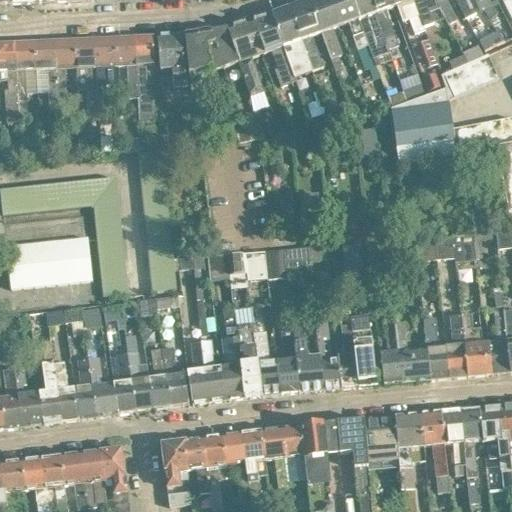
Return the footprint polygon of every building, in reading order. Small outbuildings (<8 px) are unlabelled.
[(327,0),(317,0),(309,3),(321,37),(335,74),(342,72),(338,59),(342,58),(332,31),(338,29),(327,0)] [(327,0),(338,29),(342,27),(347,25),(365,72),(369,70),(376,67),(358,21),(350,0),(327,0)] [(370,0),(350,0),(358,21),(366,18),(376,46),(385,42),(370,0)] [(389,0),(370,0),(385,42),(388,51),(398,48),(395,40),(386,11),(392,8),(389,0)] [(389,0),(392,8),(397,7),(403,5),(414,36),(424,33),(423,29),(413,2),(412,0),(389,0)] [(412,0),(413,2),(423,29),(433,25),(429,13),(439,9),(434,0),(412,0)] [(434,0),(439,9),(448,27),(457,23),(444,0),(434,0)] [(454,0),(466,21),(476,15),(468,0),(454,0)] [(473,0),(482,14),(484,13),(488,21),(496,17),(492,9),(487,0),(473,0)] [(511,0),(505,0),(502,2),(511,21),(511,0)] [(306,4),(288,10),(312,73),(324,69),(313,39),(318,38),(321,37),(309,3),(306,4)] [(273,16),(272,16),(294,80),(312,73),(288,10),(284,12),(273,16)] [(249,23),(262,57),(264,56),(272,53),(277,69),(274,71),(280,88),(284,87),(295,82),(294,79),(284,50),(272,16),(249,23)] [(232,28),(227,30),(240,65),(251,98),(264,93),(252,60),(260,57),(262,57),(249,23),(247,24),(233,28),(232,28)] [(217,53),(207,56),(214,74),(218,72),(223,70),(240,65),(227,30),(226,30),(210,32),(217,53)] [(199,34),(185,36),(190,83),(214,74),(207,56),(217,53),(210,32),(204,33),(199,34)] [(181,37),(157,39),(161,73),(172,72),(173,89),(187,88),(181,37)] [(153,39),(134,40),(136,68),(137,99),(138,99),(139,123),(153,123),(151,84),(147,84),(146,67),(155,67),(153,39)] [(134,40),(114,41),(115,69),(128,68),(129,100),(137,99),(136,68),(134,40)] [(95,41),(75,42),(76,70),(78,70),(79,93),(87,92),(88,123),(99,122),(98,102),(95,41)] [(115,69),(114,41),(95,41),(97,91),(98,102),(107,102),(106,69),(115,69)] [(429,41),(417,45),(422,58),(434,54),(429,41)] [(75,42),(55,43),(56,71),(58,112),(67,111),(65,71),(76,70),(75,42)] [(36,44),(35,44),(36,72),(38,72),(39,94),(48,94),(49,131),(50,131),(58,131),(58,112),(56,71),(55,43),(36,44)] [(33,44),(15,45),(18,123),(27,123),(26,95),(37,95),(36,72),(35,44),(33,44)] [(15,45),(0,45),(0,82),(7,82),(7,91),(5,91),(7,124),(18,123),(15,45)] [(476,62),(485,58),(479,47),(463,55),(469,66),(476,62)] [(453,73),(464,67),(467,66),(463,57),(449,63),(453,73)] [(487,57),(485,58),(476,62),(486,86),(499,81),(488,57),(487,57)] [(486,86),(476,62),(469,66),(467,66),(464,67),(474,91),(486,86)] [(462,96),(474,91),(464,67),(453,73),(452,73),(462,96)] [(452,73),(440,78),(446,90),(448,103),(462,96),(452,73)] [(436,74),(424,78),(429,92),(441,88),(436,74)] [(403,92),(407,104),(426,97),(422,86),(403,92)] [(452,129),(448,103),(446,90),(426,97),(407,104),(392,110),(391,110),(400,169),(452,158),(459,157),(454,131),(453,129),(452,129)] [(316,102),(307,105),(315,132),(333,126),(320,92),(313,94),(316,102)] [(403,92),(388,98),(392,110),(407,104),(403,92)] [(192,95),(184,96),(187,114),(194,113),(192,95)] [(511,119),(501,122),(505,145),(511,143),(511,119)] [(501,122),(489,124),(494,150),(496,150),(495,147),(505,145),(501,122)] [(489,124),(477,126),(482,152),(494,150),(489,124)] [(482,152),(477,126),(465,129),(470,154),(482,152)] [(245,128),(236,130),(239,144),(248,143),(245,128)] [(465,129),(454,131),(459,157),(470,154),(465,129)] [(373,130),(361,131),(364,157),(376,156),(373,130)] [(213,148),(223,147),(221,135),(212,137),(213,148)] [(325,141),(319,143),(323,153),(332,149),(330,144),(325,141)] [(511,143),(505,145),(495,147),(496,150),(498,159),(511,156),(511,143)] [(40,146),(20,147),(21,159),(41,158),(40,146)] [(138,155),(139,166),(164,164),(162,152),(138,155)] [(511,156),(498,159),(500,171),(511,168),(511,156)] [(165,176),(164,164),(139,166),(141,178),(165,176)] [(511,181),(511,168),(500,171),(502,183),(511,181)] [(141,178),(142,190),(166,187),(165,176),(141,178)] [(116,180),(93,182),(94,194),(118,192),(116,180)] [(511,181),(502,183),(505,196),(511,194),(511,181)] [(84,208),(95,206),(94,194),(93,182),(81,184),(84,208)] [(81,184),(70,185),(72,209),(84,208),(81,184)] [(70,185),(58,186),(61,210),(72,209),(70,185)] [(58,186),(46,187),(49,211),(61,210),(58,186)] [(46,187),(35,188),(37,212),(49,211),(46,187)] [(142,190),(143,201),(167,199),(166,187),(142,190)] [(35,188),(23,190),(26,214),(37,212),(35,188)] [(23,190),(11,191),(14,215),(26,214),(23,190)] [(0,193),(2,216),(14,215),(11,191),(0,192),(0,193)] [(119,203),(118,192),(94,194),(95,206),(119,203)] [(143,201),(144,213),(168,210),(167,199),(143,201)] [(95,206),(96,218),(120,215),(119,203),(95,206)] [(144,213),(145,224),(169,222),(168,210),(144,213)] [(121,227),(120,215),(96,218),(97,229),(121,227)] [(357,220),(328,223),(329,234),(341,233),(358,231),(357,220)] [(145,224),(146,236),(170,234),(169,222),(145,224)] [(97,229),(98,241),(123,238),(121,227),(97,229)] [(511,232),(496,235),(498,252),(511,250),(511,232)] [(146,236),(148,248),(172,245),(170,234),(146,236)] [(494,235),(474,237),(476,262),(482,262),(480,243),(495,242),(494,235)] [(456,264),(476,262),(474,237),(453,239),(456,260),(456,264)] [(77,239),(79,262),(91,261),(88,238),(77,239)] [(124,250),(123,238),(98,241),(100,253),(124,250)] [(77,239),(65,241),(67,263),(79,262),(77,239)] [(453,239),(434,241),(436,262),(456,260),(453,239)] [(67,263),(65,241),(53,242),(56,264),(67,263)] [(434,241),(415,243),(417,264),(436,262),(434,241)] [(44,266),(56,264),(53,242),(42,243),(44,266)] [(44,266),(42,243),(30,245),(32,267),(44,266)] [(30,245),(18,246),(20,268),(32,267),(30,245)] [(148,248),(149,259),(173,257),(172,245),(148,248)] [(6,247),(9,270),(20,268),(18,246),(6,247)] [(360,247),(342,249),(343,259),(345,276),(346,281),(364,279),(360,247)] [(324,248),(308,250),(309,261),(325,260),(324,248)] [(100,253),(101,264),(125,262),(124,250),(100,253)] [(308,250),(284,252),(285,270),(309,268),(309,261),(308,250)] [(275,253),(265,254),(268,281),(286,280),(285,270),(284,252),(275,253)] [(265,254),(244,255),(246,283),(268,281),(265,254)] [(382,254),(365,256),(367,270),(387,268),(385,254),(382,254)] [(244,255),(227,257),(229,282),(230,288),(247,286),(246,283),(244,255)] [(149,259),(150,271),(174,268),(173,262),(173,257),(149,259)] [(207,259),(191,260),(192,270),(194,270),(201,270),(208,269),(207,259)] [(334,278),(345,276),(343,259),(332,260),(334,278)] [(180,272),(192,270),(191,260),(179,261),(180,272)] [(93,283),(91,261),(79,262),(82,284),(93,283)] [(67,263),(70,286),(82,284),(79,262),(67,263)] [(126,273),(125,262),(101,264),(102,276),(126,273)] [(56,264),(58,287),(70,286),(67,263),(56,264)] [(44,266),(46,288),(58,287),(56,264),(44,266)] [(32,267),(35,289),(46,288),(44,266),(32,267)] [(23,291),(31,290),(35,289),(32,267),(20,268),(23,291)] [(23,291),(20,268),(9,270),(11,292),(23,291)] [(175,280),(174,268),(150,271),(151,282),(175,280)] [(102,276),(103,287),(127,285),(126,273),(102,276)] [(175,280),(151,282),(152,294),(176,292),(175,280)] [(129,297),(127,285),(103,287),(105,299),(129,297)] [(502,294),(494,295),(495,309),(503,308),(502,294)] [(178,299),(155,302),(156,312),(179,309),(178,299)] [(155,302),(138,304),(138,306),(140,319),(157,317),(156,312),(155,302)] [(115,309),(104,310),(106,321),(116,320),(115,309)] [(83,311),(63,313),(65,326),(71,325),(84,323),(83,313),(83,311)] [(100,311),(83,313),(84,323),(85,330),(102,327),(100,311)] [(511,312),(503,313),(510,376),(511,375),(511,312)] [(63,313),(47,315),(48,328),(65,326),(63,313)] [(488,378),(490,377),(510,376),(504,317),(503,313),(493,314),(496,345),(488,345),(486,346),(488,378)] [(461,317),(467,379),(486,378),(488,378),(486,346),(483,346),(482,330),(472,330),(471,316),(461,317)] [(368,317),(350,319),(351,327),(358,390),(377,388),(372,342),(363,343),(361,333),(370,332),(368,317)] [(446,349),(450,381),(467,379),(461,317),(451,318),(454,349),(446,349)] [(326,320),(314,322),(319,359),(323,393),(340,391),(337,359),(331,359),(326,320)] [(437,320),(425,321),(427,351),(431,383),(450,381),(446,349),(439,350),(437,320)] [(226,341),(221,341),(224,368),(221,369),(225,403),(229,403),(245,401),(236,327),(235,323),(224,324),(226,341)] [(378,355),(381,387),(402,385),(395,327),(394,323),(385,323),(388,355),(378,355)] [(252,325),(236,327),(245,401),(261,399),(254,337),(252,325)] [(402,385),(431,383),(427,351),(408,353),(405,326),(395,327),(402,385)] [(344,358),(337,359),(340,391),(358,390),(351,327),(341,328),(344,358)] [(304,332),(292,333),(299,395),(320,393),(323,393),(319,359),(316,359),(306,360),(304,332)] [(284,362),(276,363),(280,397),(299,395),(292,333),(281,334),(284,362)] [(265,336),(254,337),(261,399),(280,397),(276,363),(269,363),(265,336)] [(124,340),(127,356),(135,415),(153,413),(148,381),(146,366),(140,367),(138,355),(137,356),(135,338),(124,340)] [(211,343),(201,344),(208,406),(225,403),(221,369),(214,370),(211,343)] [(194,372),(188,373),(192,407),(192,408),(208,406),(201,344),(191,346),(194,372)] [(171,410),(189,408),(185,376),(176,377),(173,350),(162,352),(171,410)] [(156,380),(148,381),(153,413),(171,410),(162,352),(152,353),(156,380)] [(120,385),(114,385),(118,417),(135,415),(127,356),(116,357),(120,385)] [(99,361),(88,362),(96,420),(118,417),(114,385),(110,386),(102,387),(99,361)] [(80,390),(74,391),(79,422),(96,420),(88,362),(77,364),(80,390)] [(61,425),(79,422),(74,391),(67,392),(64,365),(53,367),(61,425)] [(45,395),(40,396),(44,427),(61,425),(53,367),(42,368),(45,395)] [(25,370),(14,371),(22,430),(44,427),(40,396),(36,396),(28,397),(25,370)] [(5,432),(22,430),(14,371),(4,373),(7,400),(0,401),(5,432)] [(485,410),(481,411),(483,443),(488,443),(489,460),(500,460),(501,473),(502,473),(503,493),(506,493),(506,500),(511,499),(511,471),(505,408),(485,410)] [(483,443),(481,411),(461,412),(466,467),(467,477),(467,480),(477,479),(474,444),(483,443)] [(466,467),(461,412),(442,414),(445,446),(454,446),(457,478),(467,477),(466,467)] [(442,414),(420,416),(423,449),(433,448),(438,496),(451,495),(445,446),(442,414)] [(416,417),(394,418),(399,470),(401,493),(402,511),(416,511),(415,492),(413,492),(411,464),(420,463),(419,450),(423,449),(420,416),(416,417)] [(394,418),(364,421),(367,451),(368,451),(369,473),(399,470),(394,418)] [(337,425),(330,425),(334,453),(354,451),(359,505),(371,504),(369,486),(371,486),(369,473),(368,451),(367,451),(364,421),(336,424),(337,425)] [(299,428),(305,476),(309,511),(323,511),(323,507),(331,506),(326,454),(334,453),(330,425),(324,426),(324,425),(299,428)] [(299,428),(280,430),(287,485),(297,484),(296,477),(305,476),(299,428)] [(280,430),(262,433),(266,463),(275,462),(276,473),(277,473),(279,491),(287,490),(287,485),(280,430)] [(262,433),(242,435),(249,490),(251,511),(260,511),(257,479),(268,477),(266,463),(262,433)] [(249,490),(242,435),(222,438),(226,468),(236,467),(238,479),(238,478),(240,491),(249,490)] [(226,468),(222,438),(203,440),(210,494),(220,493),(219,483),(228,482),(226,468)] [(210,494),(203,440),(183,443),(187,473),(197,472),(198,484),(199,484),(201,495),(210,494)] [(167,445),(161,446),(167,490),(180,488),(181,488),(181,482),(188,481),(187,473),(183,443),(167,445)] [(108,452),(99,453),(103,483),(112,482),(112,487),(113,496),(114,496),(115,502),(106,503),(106,511),(129,511),(122,451),(108,452)] [(99,453),(80,456),(87,511),(94,511),(94,510),(96,510),(95,504),(93,485),(103,483),(99,453)] [(87,511),(80,456),(60,458),(64,488),(74,487),(75,500),(76,500),(77,511),(87,511)] [(60,458),(41,461),(47,511),(57,511),(56,502),(66,501),(64,488),(60,458)] [(38,511),(47,511),(41,461),(22,463),(26,493),(35,492),(37,505),(38,511)] [(22,463),(1,466),(6,511),(17,511),(16,507),(17,507),(16,495),(26,493),(22,463)] [(476,482),(466,483),(469,506),(479,505),(476,482)] [(381,511),(381,503),(371,504),(371,511),(381,511)]
